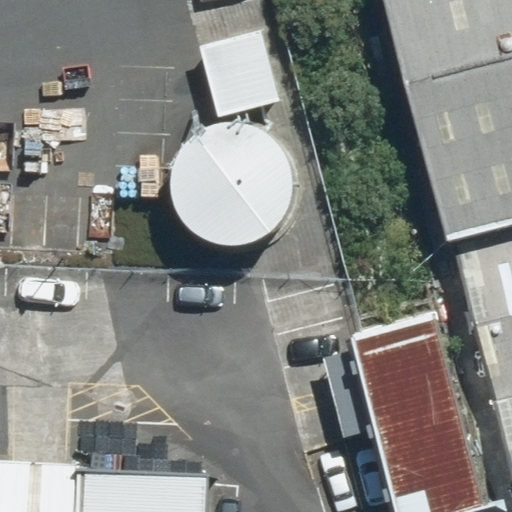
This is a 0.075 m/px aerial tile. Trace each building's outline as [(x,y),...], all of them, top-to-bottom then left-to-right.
[(511,248),(511,0),(385,0),(448,264),(511,248)] [(256,32),(195,53),(220,127),(281,106),(256,32)] [(248,257),(266,248),(280,234),(289,217),(292,197),(289,177),(280,160),(266,146),(248,137),(228,134),(206,138),(188,149),(174,166),(166,186),(166,208),(174,229),(188,245),(207,256),(228,260),(248,257)] [(511,511),(511,248),(448,264),(441,265),(501,511),(511,511)] [(485,511),(443,336),(368,354),(406,511),(485,511)] [(0,511),(203,511),(205,485),(0,476),(0,511)]
